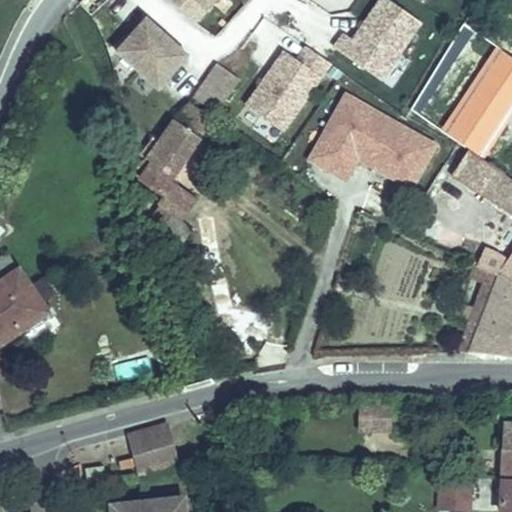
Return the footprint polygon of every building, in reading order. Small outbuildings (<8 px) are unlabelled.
[(135,4),(128,0),(113,0),(105,13),(121,23),(135,4)] [(180,0),(194,12),(204,0),(180,0)] [(189,39),(135,4),(121,23),(113,37),(132,50),(167,74),(189,39)] [(275,28),(260,17),(238,50),(253,60),(275,28)] [(244,110),(290,132),(319,71),(273,49),(244,110)] [(167,74),(132,50),(122,65),(157,88),(167,74)] [(333,142),(301,120),(278,153),(337,195),(378,136),(403,154),(419,127),(406,118),(422,93),(367,55),(332,105),(355,120),(333,142)] [(238,76),(217,61),(195,95),(215,108),(238,76)] [(137,175),(163,192),(176,173),(215,119),(194,104),(175,121),(137,175)] [(511,260),(509,266),(511,267),(511,176),(470,148),(455,171),(511,210),(511,260)] [(176,173),(163,192),(170,197),(184,177),(176,173)] [(184,177),(170,197),(154,222),(176,235),(183,231),(194,214),(183,206),(197,185),(184,177)] [(369,199),(371,207),(380,205),(379,197),(369,199)] [(497,274),(466,346),(511,350),(511,267),(509,266),(487,255),(482,268),(497,274)] [(19,273),(0,284),(0,329),(8,325),(15,335),(46,315),(19,273)] [(465,289),(462,296),(469,299),(472,292),(465,289)] [(356,403),(356,434),(390,434),(390,403),(356,403)] [(163,422),(131,431),(142,471),(175,461),(163,422)] [(511,424),(506,424),(503,478),(511,478),(511,424)] [(119,459),(121,465),(132,462),(130,456),(119,459)] [(86,466),(87,475),(105,473),(104,464),(86,466)] [(455,475),(441,475),(440,508),(454,508),(455,475)] [(511,478),(503,478),(501,511),(511,511),(511,478)] [(177,511),(176,501),(176,499),(115,505),(115,508),(115,511),(177,511)] [(177,511),(184,511),(183,500),(176,501),(177,511)]
